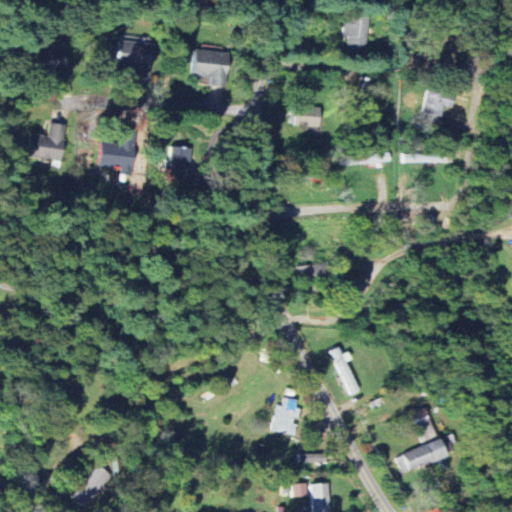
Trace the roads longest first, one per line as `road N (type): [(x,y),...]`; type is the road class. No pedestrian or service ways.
road 1 (residential): [(261,0),(256,164),(283,321),(389,511)]
road 2 (residential): [(283,321),(347,310),(380,263),(404,247),(511,223)]
road 3 (residential): [(259,110),(48,103)]
road 4 (residential): [(453,201),(290,208),(260,218)]
road 5 (residential): [(480,0),(472,130)]
